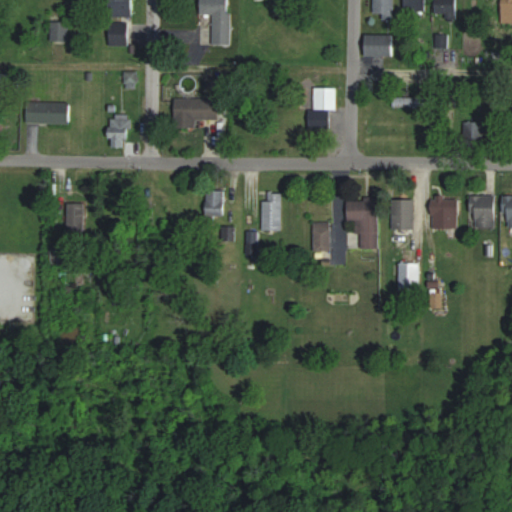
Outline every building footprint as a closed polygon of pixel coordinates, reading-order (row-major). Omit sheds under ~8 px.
[(215,14),(215,46),(233,46),(232,0),(202,0),(202,15),(215,14)] [(396,0),(376,0),(376,13),(385,13),(385,18),(396,18),(396,0)] [(428,12),(427,0),(406,0),(406,12),(428,12)] [(458,16),(458,0),(437,0),(437,16),(458,16)] [(68,40),(68,22),(54,22),(54,40),(68,40)] [(112,45),(132,45),(132,23),(112,23),(112,45)] [(396,35),(367,35),(367,57),(396,57),(396,35)] [(8,73),(0,73),(0,105),(8,105),(8,73)] [(338,111),(338,86),(316,86),(316,112),(309,112),(310,130),(333,130),(333,111),(338,111)] [(428,108),(428,95),(395,95),(395,108),(428,108)] [(177,127),(201,127),(201,120),(221,120),(221,98),(177,98),(177,127)] [(71,124),(71,101),(28,101),(28,124),(71,124)] [(305,116),(288,116),(288,148),(305,148),(305,116)] [(132,118),(112,118),(111,147),(131,148),(132,118)] [(466,141),(486,141),(486,120),(466,120),(466,141)] [(227,220),(227,191),(208,191),(208,220),(227,220)] [(474,195),(474,229),(497,229),(497,195),(474,195)] [(461,230),(461,198),(433,198),(433,230),(461,230)] [(284,200),(264,200),(264,231),(284,231),(284,200)] [(416,230),(416,200),(396,200),(396,230),(416,230)] [(381,250),(381,201),(349,201),(349,233),(363,233),(363,250),(381,250)] [(87,204),(69,204),(69,229),(87,229),(87,204)] [(316,252),(332,252),(332,223),(316,223),(316,252)] [(401,291),(422,291),(422,265),(402,264),(401,291)]
